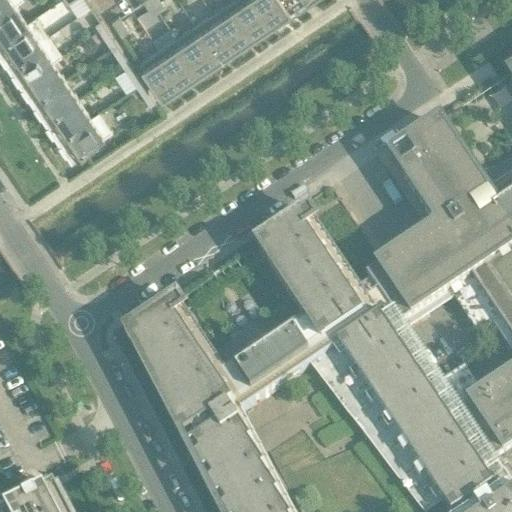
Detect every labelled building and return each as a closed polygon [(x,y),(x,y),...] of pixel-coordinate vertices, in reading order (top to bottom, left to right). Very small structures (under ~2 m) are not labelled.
[(20,0),(0,13),(0,41),(36,17),(36,16),(28,22),(16,4),(22,0),(20,0)] [(0,0),(0,13),(20,0),(0,0)] [(159,11),(151,0),(143,0),(153,15),(159,11)] [(151,0),(159,11),(165,7),(160,0),(151,0)] [(233,0),(231,2),(254,36),(263,31),(264,33),(273,26),(255,0),(233,0)] [(255,0),(273,26),(283,20),(282,18),(290,12),(281,0),(255,0)] [(281,0),(290,12),(301,5),(299,2),(302,0),(281,0)] [(213,14),(238,50),(247,44),(246,42),(254,36),(231,2),(213,14)] [(195,26),(218,60),(227,55),(228,57),(238,50),(213,14),(195,26)] [(119,16),(112,21),(122,36),(129,31),(119,16)] [(9,63),(49,36),(36,17),(0,41),(0,50),(0,51),(0,50),(0,51),(6,61),(7,61),(9,63)] [(106,40),(112,36),(101,20),(95,24),(106,40)] [(177,38),(202,75),(211,68),(210,66),(218,60),(195,26),(177,38)] [(21,82),(62,55),(49,36),(9,63),(13,70),(12,70),(19,80),(20,80),(21,82)] [(117,55),(123,51),(112,36),(106,40),(117,55)] [(159,50),(182,85),(191,79),(192,81),(202,75),(177,38),(159,50)] [(182,85),(159,50),(140,62),(165,99),(175,92),(174,90),(182,85)] [(127,71),(133,67),(123,51),(117,55),(127,71)] [(62,55),(21,82),(23,84),(22,84),(29,95),(30,94),(34,101),(66,79),(54,61),(62,55)] [(138,87),(144,83),(133,67),(127,71),(138,87)] [(184,449),(217,511),(511,511),(511,77),(510,79),(511,82),(511,165),(481,187),(441,126),(390,160),(438,232),(406,253),(357,286),(308,215),(257,249),(305,321),(225,375),(177,303),(126,337),(180,440),(190,433),(196,441),(184,449)] [(47,120),(79,98),(66,79),(34,101),(35,103),(42,113),(47,120)] [(144,83),(138,87),(150,106),(157,102),(144,83)] [(59,139),(100,111),(91,116),(79,98),(47,120),(48,122),(47,122),(54,132),(55,132),(59,139)] [(100,111),(59,139),(61,141),(60,141),(67,151),(68,151),(73,158),(113,131),(100,111)] [(44,494),(9,511),(66,511),(54,489),(44,494)]
